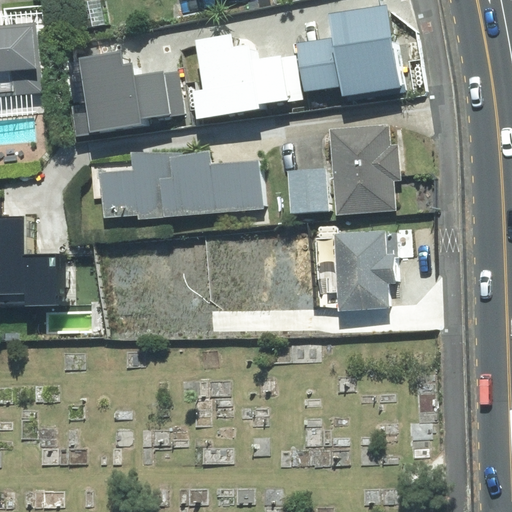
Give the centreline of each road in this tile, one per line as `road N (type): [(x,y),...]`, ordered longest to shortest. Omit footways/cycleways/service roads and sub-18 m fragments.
road 1 (primary): [(477,0),(506,228),(508,358)]
road 2 (primary): [(508,358),(511,502)]
